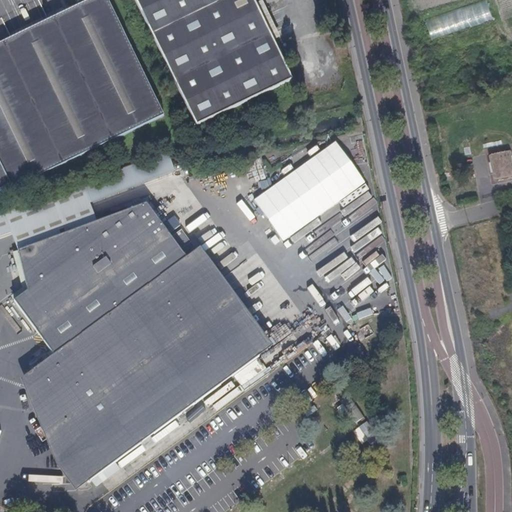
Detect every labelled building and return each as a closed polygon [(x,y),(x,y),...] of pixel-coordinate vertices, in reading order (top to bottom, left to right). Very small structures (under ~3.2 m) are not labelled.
[(164,117),(107,0),(90,0),(0,43),(0,166),(10,187),(11,190),(164,117)] [(134,0),(196,127),(292,81),(253,0),(134,0)] [(433,43),(496,29),(491,8),(429,22),(433,43)] [(483,146),(485,152),(503,148),(502,142),(483,146)] [(511,152),(492,157),(498,183),(511,180),(511,152)] [(0,191),(10,187),(0,166),(0,191)] [(34,220),(88,199),(83,184),(28,205),(34,220)] [(191,198),(190,196),(189,195),(187,193),(186,192),(185,192),(184,192),(183,192),(181,193),(180,193),(179,194),(178,195),(178,196),(177,196),(177,198),(177,200),(177,201),(178,203),(180,204),(181,205),(183,206),(185,206),(187,205),(189,204),(190,202),(191,200),(191,198)] [(258,357),(146,204),(129,210),(129,211),(18,252),(27,291),(14,301),(17,306),(36,332),(53,356),(33,371),(51,396),(45,400),(63,424),(56,429),(75,453),(68,458),(88,483),(102,473),(134,449),(142,443),(258,357)] [(182,229),(172,235),(180,249),(190,243),(182,229)] [(362,289),(359,282),(339,291),(342,298),(362,289)] [(338,402),(350,425),(363,419),(351,395),(338,402)] [(367,422),(353,431),(362,444),(376,435),(367,422)] [(106,479),(139,455),(134,449),(102,473),(106,479)]
